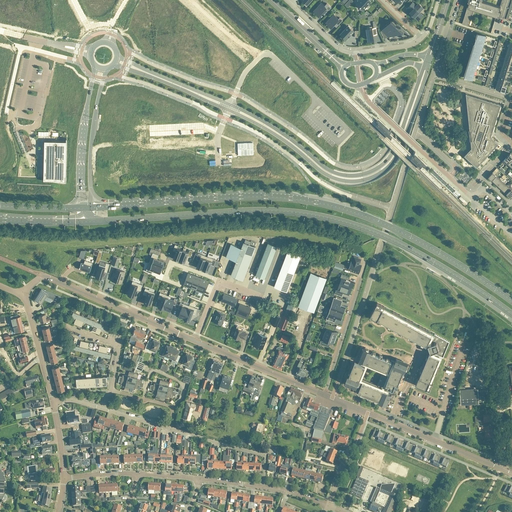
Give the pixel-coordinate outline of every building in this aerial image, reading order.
[(370,2),(368,0),(356,0),(354,2),(359,7),(360,6),(360,7),(361,6),(364,9),(370,2)] [(469,2),(462,24),(468,26),(474,9),(477,10),(478,11),(488,14),(495,16),(496,16),(504,19),(509,0),(501,0),(501,1),(500,6),(482,1),(481,0),(467,0),(468,0),(467,0),(467,2),(469,2)] [(324,14),(331,7),(326,3),(324,5),(321,3),(314,11),(319,15),(324,10),(326,12),(324,14)] [(416,6),(412,3),(407,8),(411,11),(409,13),(413,17),(414,16),(418,19),(422,15),(419,12),(423,7),(418,3),(416,6)] [(336,26),(342,20),(339,17),(338,19),(334,14),(329,19),(329,18),(326,21),(327,21),(326,22),(331,27),(334,24),(336,26)] [(388,25),(389,26),(381,32),(381,31),(380,31),(382,35),(385,34),(387,36),(394,34),(395,35),(397,35),(404,33),(399,29),(399,27),(400,28),(396,26),(391,21),(390,21),(391,22),(388,25)] [(350,34),(353,31),(348,26),(347,26),(346,25),(344,28),(345,29),(340,34),(342,36),(342,37),(345,40),(348,36),(350,34)] [(376,34),(375,28),(372,28),(372,26),(366,27),(367,31),(364,32),(365,32),(366,38),(368,38),(368,40),(374,39),(373,34),(376,34)] [(0,54),(0,58),(4,59),(2,66),(7,67),(9,60),(11,51),(2,48),(0,54)] [(511,71),(511,67),(511,65),(503,62),(501,68),(511,71)] [(510,76),(511,71),(501,68),(500,73),(510,76)] [(508,81),(510,76),(500,73),(498,78),(508,81)] [(506,86),(508,81),(498,78),(496,83),(506,86)] [(505,91),(506,86),(496,83),(495,88),(505,91)] [(491,137),(501,104),(466,93),(469,130),(468,130),(470,141),(471,148),(464,156),(477,167),(498,144),(491,137)] [(44,158),(43,181),(51,181),(60,181),(65,181),(66,142),(66,138),(65,138),(65,142),(44,141),(44,149),(45,149),(44,158)] [(253,155),(252,142),(237,143),(238,147),(238,151),(238,155),(240,155),(241,155),(242,155),(253,155)] [(511,158),(511,154),(510,153),(505,159),(502,161),(506,165),(508,164),(511,158)] [(499,179),(492,172),(491,174),(488,177),(495,184),(499,179)] [(495,184),(502,190),(506,185),(499,179),(495,184)] [(502,190),(510,198),(511,196),(511,190),(506,185),(502,190)] [(459,198),(465,205),(467,202),(461,196),(459,198)] [(231,244),(226,257),(236,261),(231,275),(243,279),(255,246),(243,242),(241,248),(231,244)] [(268,269),(277,246),(268,242),(255,275),(265,279),(268,269)] [(175,244),(173,250),(176,251),(173,258),(179,261),(183,250),(177,248),(178,246),(175,244)] [(183,250),(179,261),(185,263),(187,256),(190,257),(192,251),(189,250),(189,252),(183,250)] [(288,251),(274,286),(287,291),(300,256),(288,251)] [(151,255),(149,263),(161,267),(162,265),(163,261),(157,259),(158,255),(153,253),(152,253),(151,255)] [(198,253),(196,259),(199,260),(196,267),(202,269),(207,257),(198,253)] [(113,257),(111,264),(117,266),(119,259),(113,257)] [(207,257),(202,269),(208,272),(211,265),(214,266),(216,260),(207,257)] [(361,266),(358,265),(360,259),(354,257),(352,262),(351,262),(349,269),(358,273),(361,266)] [(81,262),(78,269),(89,272),(92,263),(84,260),(83,263),(81,262)] [(95,277),(101,279),(103,271),(106,272),(109,264),(106,263),(105,267),(99,265),(98,267),(97,266),(96,270),(97,270),(95,277)] [(149,263),(145,271),(151,274),(152,271),(159,273),(161,267),(149,263)] [(121,284),(124,272),(116,269),(115,273),(113,273),(111,280),(112,281),(121,284)] [(188,274),(183,285),(184,285),(187,286),(187,287),(188,287),(190,287),(190,288),(195,276),(188,274)] [(311,274),(299,305),(314,311),(325,280),(311,274)] [(341,278),(339,284),(351,288),(353,282),(350,281),(348,280),(350,277),(341,274),(340,278),(341,278)] [(195,276),(190,288),(191,288),(193,288),(193,289),(194,289),(196,289),(196,290),(200,278),(195,276)] [(200,278),(196,290),(197,290),(199,291),(203,292),(202,292),(203,293),(207,281),(200,278)] [(128,290),(127,293),(127,294),(133,297),(136,289),(140,291),(142,285),(132,281),(129,290),(128,290)] [(349,294),(351,288),(339,284),(337,283),(337,284),(339,284),(337,290),(336,289),(334,293),(342,296),(343,292),(349,294)] [(269,285),(265,296),(277,301),(281,290),(269,285)] [(55,295),(41,288),(34,299),(41,304),(46,297),(53,300),(55,295)] [(145,288),(143,294),(146,296),(144,303),(150,305),(150,304),(151,304),(152,301),(151,301),(154,293),(149,291),(149,290),(145,288)] [(160,292),(157,298),(160,299),(157,307),(164,309),(163,309),(167,298),(168,298),(169,296),(160,292)] [(223,293),(221,300),(231,304),(232,301),(236,303),(237,298),(223,293)] [(167,298),(163,309),(164,309),(165,309),(164,310),(168,311),(169,311),(172,304),(175,305),(177,299),(174,298),(173,300),(168,298),(167,298)] [(330,309),(343,313),(345,307),(339,305),(341,301),(334,298),(330,309)] [(180,303),(178,308),(181,310),(178,316),(179,317),(179,318),(182,319),(183,318),(184,319),(189,306),(188,306),(180,303)] [(251,308),(240,304),(237,311),(248,315),(251,308)] [(434,335),(383,308),(376,304),(370,316),(377,320),(377,319),(415,340),(426,346),(427,344),(429,345),(428,345),(430,353),(432,352),(431,354),(429,353),(419,377),(418,377),(415,384),(428,390),(442,357),(443,358),(449,342),(434,334),(434,335)] [(184,319),(190,321),(192,314),(195,315),(196,312),(198,309),(189,305),(188,306),(189,306),(184,319)] [(326,319),(334,321),(335,317),(341,319),(343,313),(330,309),(326,319)] [(77,326),(81,316),(73,312),(71,316),(74,318),(75,318),(75,320),(73,324),(77,326)] [(221,325),(225,315),(217,312),(213,322),(221,325)] [(45,319),(45,317),(46,317),(46,315),(44,315),(44,314),(38,316),(40,323),(43,322),(50,321),(49,318),(45,319)] [(10,317),(11,319),(11,320),(13,326),(12,326),(13,326),(22,324),(20,316),(17,317),(17,315),(10,317)] [(58,322),(60,315),(59,315),(58,315),(57,319),(51,320),(52,324),(58,322)] [(284,315),(281,322),(287,325),(290,317),(284,315)] [(86,323),(87,319),(81,316),(77,326),(81,327),(83,323),(83,322),(86,323)] [(95,333),(99,324),(88,319),(86,323),(92,325),(93,326),(93,327),(91,331),(95,333)] [(327,329),(324,334),(335,338),(337,332),(334,331),(335,326),(326,323),(324,328),(327,329)] [(24,331),(22,324),(13,326),(15,333),(24,331)] [(100,330),(101,329),(103,330),(106,331),(107,327),(99,324),(95,333),(99,335),(100,330)] [(130,339),(128,342),(135,344),(136,341),(141,330),(134,328),(130,339)] [(243,331),(236,328),(233,337),(239,340),(240,337),(245,339),(247,334),(242,332),(243,331)] [(135,344),(134,346),(138,348),(142,349),(144,345),(140,343),(145,332),(141,330),(136,341),(135,344)] [(254,346),(262,349),(267,337),(258,334),(257,338),(256,338),(254,342),(255,342),(254,346)] [(321,339),(319,344),(328,347),(329,343),(333,344),(335,338),(324,334),(322,340),(321,339)] [(287,343),(290,338),(283,335),(280,340),(287,343)] [(27,343),(25,336),(19,337),(16,338),(17,341),(18,345),(27,343)] [(158,349),(159,345),(158,345),(159,342),(153,339),(151,343),(148,341),(144,350),(150,352),(151,350),(155,351),(157,348),(158,349)] [(82,352),(84,342),(80,341),(79,345),(79,347),(74,345),(73,350),(82,352)] [(91,354),(92,350),(87,349),(88,343),(84,342),(82,352),(91,354)] [(26,351),(29,350),(27,343),(18,345),(20,352),(18,352),(20,358),(25,357),(24,355),(26,354),(26,351)] [(92,354),(101,357),(103,346),(99,345),(97,351),(96,351),(93,350),(92,354)] [(169,357),(173,346),(170,345),(169,346),(166,345),(164,350),(161,349),(158,356),(167,360),(169,357)] [(101,357),(109,359),(110,354),(108,354),(106,353),(107,347),(103,346),(101,357)] [(177,356),(179,350),(176,349),(177,348),(173,346),(169,357),(172,359),(171,362),(177,364),(180,357),(177,356)] [(277,347),(275,351),(276,353),(277,353),(275,357),(276,357),(272,366),(276,368),(283,352),(285,349),(279,346),(277,347)] [(390,393),(391,389),(393,390),(395,384),(397,385),(401,376),(402,372),(403,373),(408,362),(396,358),(395,362),(391,360),(391,361),(372,353),(372,352),(362,348),(357,359),(359,360),(358,363),(354,362),(349,374),(348,374),(344,384),(355,389),(356,387),(359,388),(358,392),(377,400),(387,405),(392,393),(390,393)] [(281,370),(288,354),(283,352),(276,368),(281,370)] [(191,370),(194,361),(191,360),(192,356),(186,353),(185,356),(184,356),(182,359),(183,360),(182,363),(186,365),(185,367),(191,370)] [(300,359),(297,368),(298,368),(295,376),(300,378),(304,369),(303,368),(305,361),(300,359)] [(211,379),(218,362),(213,360),(209,370),(207,377),(211,379)] [(141,371),(143,367),(145,364),(138,361),(135,368),(141,371)] [(219,374),(223,364),(218,362),(211,379),(213,376),(215,377),(216,373),(219,374)] [(305,380),(308,374),(310,374),(311,372),(304,369),(300,378),(305,380)] [(61,378),(60,375),(66,374),(65,371),(60,373),(53,374),(55,380),(61,378)] [(141,382),(142,380),(137,378),(138,373),(129,371),(127,376),(122,374),(122,377),(119,376),(118,381),(120,382),(120,384),(125,385),(123,390),(133,393),(134,388),(139,389),(140,387),(142,388),(144,383),(141,382)] [(189,384),(191,377),(184,375),(182,382),(189,384)] [(219,386),(227,389),(231,378),(223,375),(219,386)] [(39,384),(37,376),(24,379),(26,387),(39,384)] [(244,386),(242,391),(246,392),(250,394),(257,378),(252,376),(248,385),(250,385),(249,388),(244,386)] [(257,378),(250,394),(252,395),(251,399),(253,400),(254,396),(255,396),(255,395),(259,397),(261,387),(259,387),(261,380),(257,378)] [(173,390),(173,388),(168,387),(169,382),(160,379),(159,384),(154,383),(153,385),(151,385),(149,389),(152,390),(151,392),(156,394),(155,399),(164,401),(166,396),(171,398),(171,395),(177,397),(178,395),(177,394),(178,392),(175,391),(173,390)] [(221,399),(225,388),(220,387),(216,397),(220,398),(218,404),(221,405),(223,400),(221,399)] [(280,398),(283,389),(277,387),(274,395),(280,398)] [(33,397),(31,389),(31,388),(24,390),(26,399),(33,397)] [(293,400),(297,391),(290,388),(286,397),(287,398),(293,400)] [(2,400),(12,394),(9,389),(0,394),(0,400),(0,401),(2,400)] [(490,390),(478,391),(478,389),(465,389),(460,390),(461,405),(479,404),(479,401),(491,400),(490,390)] [(300,400),(303,393),(297,391),(293,400),(295,401),(296,401),(297,400),(300,401),(300,400)] [(295,401),(293,400),(287,398),(286,400),(285,402),(293,406),(295,401)] [(324,431),(330,417),(317,412),(320,406),(313,403),(314,401),(307,399),(305,403),(304,403),(302,409),(306,410),(307,408),(312,410),(309,415),(317,418),(317,419),(312,417),(310,421),(315,423),(313,429),(324,431)] [(44,408),(43,400),(42,400),(32,402),(28,403),(29,406),(33,406),(33,410),(44,408)] [(183,418),(189,420),(192,409),(194,410),(195,405),(186,402),(185,407),(186,407),(183,418)] [(289,416),(293,406),(285,402),(281,413),(289,416)] [(29,410),(20,412),(15,413),(15,416),(16,420),(22,419),(31,417),(29,410)] [(79,423),(79,424),(82,423),(82,425),(87,424),(87,420),(81,420),(80,419),(79,419),(78,418),(75,418),(74,413),(68,414),(69,424),(79,423)] [(47,426),(46,418),(38,420),(36,419),(32,420),(32,421),(34,421),(36,428),(42,427),(43,431),(46,430),(45,430),(45,427),(47,426)] [(103,430),(104,427),(106,420),(100,418),(99,421),(95,420),(93,428),(100,430),(100,429),(103,430)] [(308,420),(305,426),(313,429),(315,423),(308,420)] [(121,446),(123,437),(124,433),(122,432),(124,425),(118,423),(116,430),(121,432),(117,446),(121,446)] [(260,436),(263,426),(254,423),(253,423),(253,424),(252,424),(251,425),(251,426),(251,427),(252,428),(253,429),(252,434),(260,436)] [(90,424),(87,424),(82,425),(81,425),(83,434),(91,432),(90,424)] [(127,433),(133,435),(135,428),(129,426),(127,433)] [(492,428),(489,428),(489,427),(482,427),(482,432),(485,432),(485,439),(493,438),(492,428)] [(146,432),(147,431),(141,429),(139,437),(148,439),(149,433),(146,432)] [(380,443),(384,434),(375,430),(372,436),(378,439),(377,442),(378,442),(380,443)] [(69,438),(70,446),(80,444),(80,441),(81,440),(81,432),(70,434),(71,434),(71,438),(69,438)] [(334,434),(332,443),(336,444),(337,442),(347,444),(348,437),(347,437),(334,434)] [(391,444),(393,438),(384,434),(380,443),(384,445),(385,442),(391,444)] [(41,447),(41,443),(50,442),(49,435),(39,437),(40,438),(32,439),(33,445),(29,446),(30,448),(39,447),(40,447),(41,447)] [(402,442),(393,438),(391,444),(397,447),(395,450),(399,451),(402,442)] [(412,446),(402,442),(399,451),(402,452),(403,450),(409,452),(412,446)] [(52,453),(51,445),(41,447),(40,447),(42,455),(52,453)] [(421,450),(412,446),(409,452),(415,454),(414,457),(417,459),(421,450)] [(335,458),(337,453),(329,449),(328,453),(327,452),(326,454),(324,454),(335,458)] [(430,454),(421,450),(417,459),(421,460),(422,457),(428,460),(430,454)] [(86,460),(85,454),(80,454),(80,455),(71,456),(71,462),(81,461),(86,460)] [(332,464),(335,458),(324,454),(323,457),(327,459),(326,462),(332,464)] [(439,458),(430,454),(428,460),(433,462),(432,465),(436,466),(439,458)] [(270,464),(268,471),(275,472),(276,467),(278,467),(280,457),(278,457),(277,463),(274,462),(273,464),(270,464)] [(449,462),(439,458),(436,466),(439,468),(440,465),(446,468),(449,462)] [(286,475),(287,469),(288,465),(291,466),(292,460),(289,459),(288,465),(285,465),(284,469),(281,468),(280,474),(286,475)] [(55,476),(54,469),(38,471),(37,466),(24,467),(25,476),(38,474),(38,475),(43,474),(44,478),(55,476)] [(357,477),(350,494),(361,499),(369,482),(359,478),(362,472),(359,471),(356,477),(357,477)] [(391,511),(398,497),(391,494),(394,487),(393,487),(390,486),(386,484),(385,486),(385,487),(382,486),(380,489),(376,488),(370,502),(372,503),(369,510),(373,511),(377,511),(378,511),(380,511),(391,511)] [(163,488),(163,495),(168,496),(171,496),(171,492),(172,486),(165,485),(165,489),(163,488)] [(80,492),(80,488),(75,488),(75,486),(72,487),(72,488),(72,495),(80,494),(82,494),(82,493),(86,493),(86,491),(80,492)] [(51,495),(50,495),(44,494),(42,494),(41,493),(40,497),(37,496),(36,499),(40,500),(40,499),(43,500),(50,502),(51,495)] [(351,511),(356,511),(360,501),(353,498),(348,511),(351,511)] [(48,508),(50,502),(43,500),(40,499),(40,500),(36,499),(36,501),(42,503),(42,506),(48,508)] [(73,501),(73,507),(79,506),(80,510),(84,511),(83,511),(91,511),(92,511),(84,509),(84,507),(81,504),(80,500),(73,501)]
